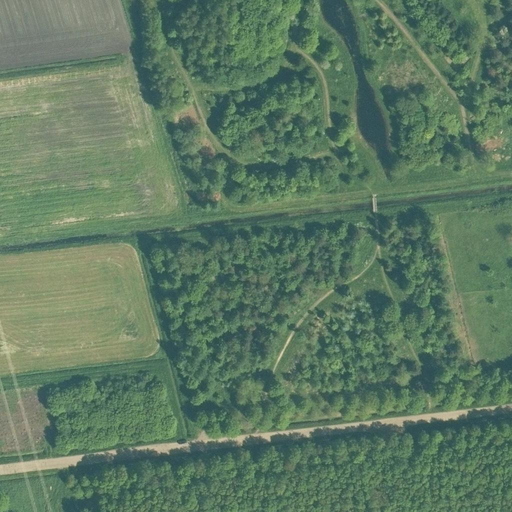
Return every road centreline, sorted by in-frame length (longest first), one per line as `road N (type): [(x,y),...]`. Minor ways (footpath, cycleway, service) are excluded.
road 1 (track): [(258,438),(0,469)]
road 2 (track): [(511,408),(258,438)]
